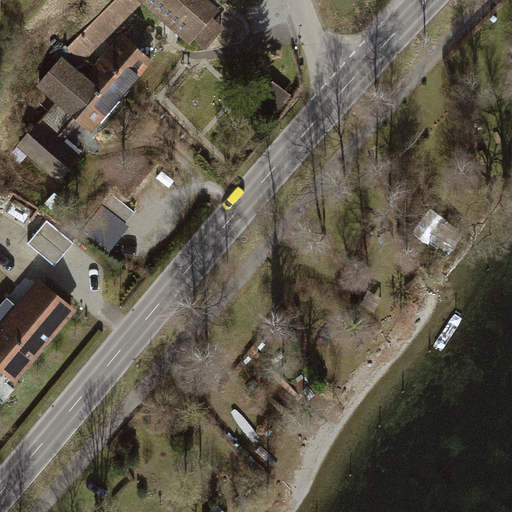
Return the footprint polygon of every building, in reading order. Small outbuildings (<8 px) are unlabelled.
[(222,19),(201,0),(125,0),(188,57),(222,19)] [(151,62),(120,33),(55,102),(86,131),(151,62)] [(76,159),(37,121),(13,145),(52,183),(76,159)] [(52,224),(35,243),(55,261),(72,242),(52,224)] [(71,315),(35,283),(0,322),(0,377),(9,385),(71,315)]
